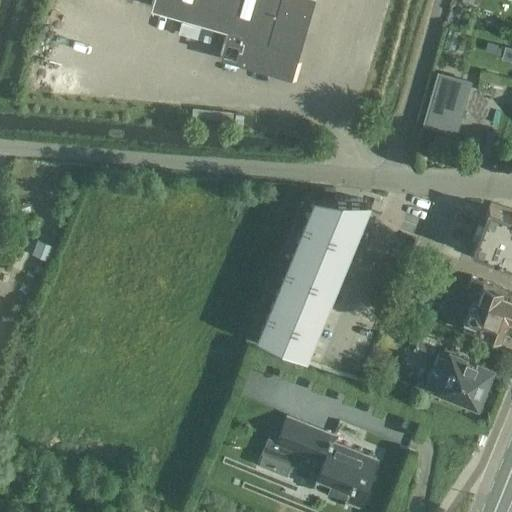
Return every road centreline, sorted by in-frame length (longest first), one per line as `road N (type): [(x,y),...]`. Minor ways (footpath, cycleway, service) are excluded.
road 1 (unclassified): [(0,150),(403,183)]
road 2 (residential): [(403,183),(329,362)]
